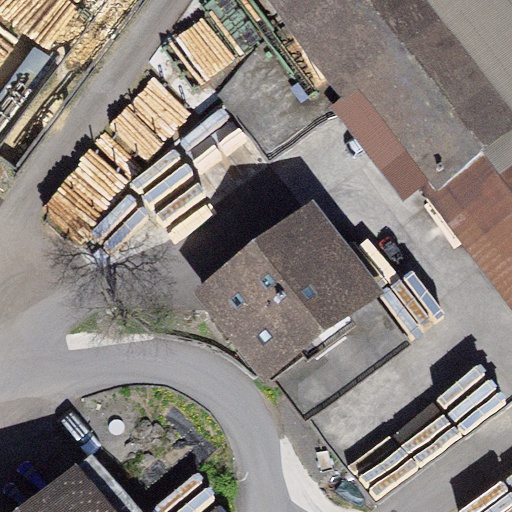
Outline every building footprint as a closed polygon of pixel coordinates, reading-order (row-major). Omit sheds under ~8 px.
[(506,379),(511,375),(511,15),(502,0),(235,0),(347,176),(368,163),(506,379)] [(127,115),(43,202),(80,237),(164,149),(127,115)] [(230,398),(355,310),(287,213),(161,302),(230,398)] [(341,465),(355,459),(366,485),(453,449),(418,367),(317,409),(341,465)] [(98,511),(56,462),(0,509),(0,511),(98,511)]
